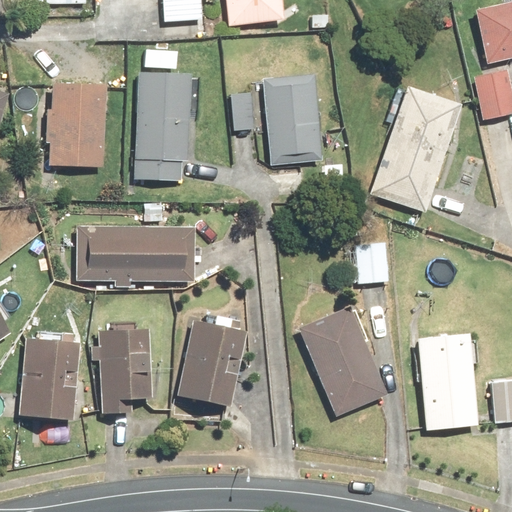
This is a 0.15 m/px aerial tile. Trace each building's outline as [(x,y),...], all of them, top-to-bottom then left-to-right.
[(286,0),(226,0),(230,27),(289,21),(286,0)] [(511,0),(477,9),(490,63),(511,57),(511,0)] [(477,120),(511,111),(511,106),(506,84),(502,67),(466,76),(477,120)] [(192,72),(139,70),(135,180),(182,182),(183,161),(189,161),(192,72)] [(319,74),(264,79),(272,166),(327,161),(319,74)] [(105,168),(108,82),(54,80),(53,110),(47,109),(46,143),(52,143),(51,166),(105,168)] [(426,213),(463,104),(408,86),(371,195),(426,213)] [(0,135),(13,94),(0,90),(0,135)] [(248,95),(226,96),(229,136),(251,134),(248,95)] [(340,165),(319,167),(322,189),(343,187),(340,165)] [(196,227),(77,226),(77,281),(115,281),(115,287),(132,287),(132,281),(196,282),(196,227)] [(345,262),(346,284),(388,283),(387,242),(353,243),(353,262),(345,262)] [(0,342),(18,330),(0,303),(0,342)] [(351,305),(299,327),(337,418),(390,396),(351,305)] [(250,330),(193,319),(179,395),(236,406),(250,330)] [(151,328),(98,331),(99,345),(92,345),(93,362),(100,361),(103,415),(135,414),(134,403),(155,402),(151,328)] [(471,332),(418,337),(428,431),(481,426),(471,332)] [(83,342),(27,338),(20,415),(76,420),(83,342)] [(511,377),(486,380),(490,426),(511,423),(511,377)]
